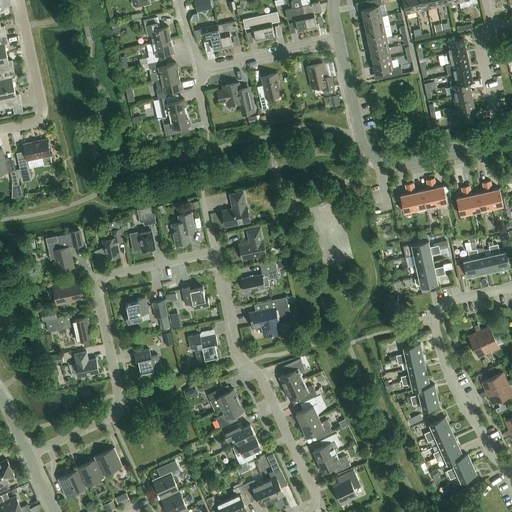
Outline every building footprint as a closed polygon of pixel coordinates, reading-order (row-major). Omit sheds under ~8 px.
[(194,0),(197,11),(213,8),(210,0),(194,0)] [(291,2),(292,8),(285,9),(287,19),(295,17),(298,31),(307,29),(302,6),(302,5),(301,0),(291,0),(292,0),(291,1),(291,2)] [(364,20),(381,16),(379,5),(382,4),(381,0),(372,0),(368,1),(369,7),(361,9),(364,20)] [(402,0),(406,13),(417,11),(414,0),(402,0)] [(425,0),(414,0),(417,11),(427,9),(425,0)] [(436,0),(425,0),(427,9),(438,6),(436,0)] [(302,6),(307,29),(317,27),(314,13),(321,11),(319,2),(302,5),(302,6)] [(260,15),(265,39),(275,37),(271,22),(279,21),(277,11),(260,15)] [(192,22),(199,20),(197,13),(193,14),(191,18),(192,22)] [(256,41),(265,39),(260,15),(243,19),(245,28),(253,27),(256,41)] [(384,26),(381,16),(364,20),(366,30),(384,26)] [(158,28),(157,23),(156,17),(143,19),(145,25),(147,36),(152,35),(153,43),(171,39),(168,26),(158,28)] [(218,24),(223,48),(232,46),(229,32),(237,30),(235,21),(218,24)] [(119,22),(111,24),(113,31),(120,29),(119,22)] [(223,48),(218,24),(200,28),(203,38),(210,36),(214,50),(223,48)] [(386,37),(384,26),(366,30),(368,41),(386,37)] [(9,46),(6,36),(0,37),(0,55),(7,54),(5,47),(9,46)] [(388,48),(386,37),(368,41),(370,51),(388,48)] [(446,42),(448,53),(466,49),(463,38),(446,42)] [(153,43),(155,50),(148,51),(149,57),(147,57),(148,63),(162,60),(161,54),(173,51),(171,39),(153,43)] [(391,58),(388,48),(370,51),(373,62),(391,58)] [(466,49),(448,53),(445,54),(445,55),(443,55),(445,64),(468,59),(466,49)] [(8,60),(7,54),(0,55),(0,73),(14,70),(12,60),(8,60)] [(119,56),(122,67),(128,66),(126,55),(119,56)] [(373,62),(375,73),(383,71),(384,77),(402,73),(400,66),(393,68),(391,58),(373,62)] [(452,73),(452,74),(470,70),(468,59),(445,64),(448,74),(452,73)] [(162,60),(148,63),(149,69),(151,68),(152,72),(150,73),(152,81),(156,80),(179,75),(176,62),(164,65),(162,60)] [(322,63),(307,66),(312,88),(323,85),(324,89),(325,94),(335,92),(334,87),(331,75),(325,77),(322,63)] [(16,80),(14,70),(0,73),(0,90),(14,88),(13,81),(16,80)] [(452,74),(454,79),(450,80),(451,85),(473,80),(470,70),(452,74)] [(266,98),(281,94),(277,73),(261,77),(266,96),(259,97),(262,109),(268,107),(266,98)] [(156,88),(158,99),(171,96),(170,96),(169,90),(182,88),(179,75),(156,80),(158,88),(156,88)] [(451,85),(453,96),(471,92),(469,82),(473,81),(473,80),(451,85)] [(424,83),(426,91),(430,90),(437,88),(435,81),(424,83)] [(254,111),(251,97),(248,85),(240,87),(239,82),(223,85),(224,89),(217,90),(220,103),(226,101),(227,105),(242,101),(245,113),(254,111)] [(14,88),(0,90),(0,109),(21,104),(19,94),(16,94),(14,88)] [(453,96),(455,106),(473,102),(471,92),(453,96)] [(339,94),(329,96),(331,106),(341,104),(339,94)] [(162,117),(169,115),(187,111),(184,99),(174,101),(173,95),(170,96),(171,96),(158,99),(161,109),(162,117)] [(476,113),(473,102),(455,106),(458,117),(476,113)] [(169,115),(171,123),(163,124),(166,135),(181,132),(180,126),(190,124),(187,111),(169,115)] [(258,114),(248,117),(249,123),(260,121),(258,114)] [(47,139),(24,144),(27,160),(42,157),(43,165),(52,163),(50,155),(47,139)] [(27,160),(18,162),(20,169),(22,178),(23,178),(24,180),(30,179),(30,176),(31,176),(29,168),(27,160)] [(16,169),(10,171),(13,186),(19,185),(16,169)] [(430,179),(436,205),(447,202),(443,185),(436,186),(434,178),(430,179)] [(428,188),(421,190),(425,207),(436,205),(430,179),(426,179),(428,188)] [(486,181),(492,207),(503,205),(499,188),(492,189),(490,180),(486,181)] [(484,191),(478,193),(481,210),(492,207),(486,181),(482,182),(484,191)] [(413,182),(409,183),(415,209),(425,207),(421,190),(415,191),(413,182)] [(404,212),(415,209),(409,183),(405,184),(407,193),(400,194),(404,212)] [(469,185),(465,186),(471,212),(481,210),(478,193),(471,194),(469,185)] [(460,214),(471,212),(465,186),(461,187),(463,196),(456,197),(460,214)] [(227,226),(250,221),(246,206),(245,206),(242,192),(230,194),(233,208),(224,210),(227,226)] [(140,208),(144,225),(157,222),(153,205),(140,208)] [(190,241),(188,232),(195,230),(191,213),(179,216),(180,223),(172,225),(176,244),(190,241)] [(118,219),(108,221),(109,229),(119,227),(118,219)] [(106,259),(120,256),(117,242),(123,241),(120,228),(111,230),(113,238),(102,240),(104,250),(97,251),(99,259),(106,258),(106,259)] [(242,259),(266,254),(263,239),(262,240),(259,228),(247,231),(250,242),(239,245),(242,259)] [(69,247),(74,246),(83,245),(79,230),(57,235),(56,234),(45,237),(49,253),(54,251),(58,270),(73,267),(69,247)] [(134,251),(142,249),(142,251),(155,248),(151,230),(138,233),(139,235),(131,237),(134,251)] [(411,244),(413,255),(439,249),(448,247),(447,241),(438,243),(438,245),(430,247),(428,240),(411,244)] [(493,245),(499,270),(510,268),(506,251),(500,252),(498,244),(493,245)] [(491,254),(484,256),(488,273),(499,270),(493,245),(489,246),(491,254)] [(440,253),(439,249),(413,255),(416,265),(433,261),(431,255),(440,253)] [(477,249),(472,250),(478,275),(488,273),(484,256),(478,257),(477,249)] [(467,278),(478,275),(472,250),(467,251),(469,259),(463,260),(467,278)] [(270,287),(268,279),(279,276),(275,261),(260,264),(262,274),(241,278),(244,292),(270,287)] [(416,265),(418,276),(444,270),(443,266),(434,268),(433,261),(416,265)] [(445,274),(444,270),(418,276),(421,287),(438,283),(436,276),(445,274)] [(83,298),(80,283),(79,282),(56,287),(59,303),(83,298)] [(192,303),(193,304),(194,310),(210,306),(208,299),(205,299),(203,288),(203,286),(201,287),(190,289),(190,287),(182,289),(185,304),(192,303)] [(149,312),(147,304),(145,296),(138,298),(138,301),(128,303),(126,303),(126,305),(129,316),(126,316),(128,324),(143,321),(142,314),(149,312)] [(253,328),(261,326),(263,336),(281,332),(275,309),(288,306),(286,297),(271,300),(272,307),(249,312),(253,328)] [(165,299),(152,302),(156,318),(168,315),(165,299)] [(43,320),(57,317),(55,306),(40,309),(43,320)] [(172,312),(173,324),(181,324),(180,311),(172,312)] [(48,331),(73,325),(77,340),(91,337),(87,317),(72,320),(71,314),(46,320),(48,331)] [(476,325),(484,341),(494,336),(489,326),(481,330),(478,324),(476,325)] [(473,347),(484,341),(476,325),(474,326),(477,332),(468,336),(473,347)] [(199,332),(199,333),(188,336),(191,347),(195,347),(198,362),(206,361),(205,358),(216,356),(218,355),(217,353),(217,354),(215,343),(217,342),(216,335),(204,337),(203,331),(199,332)] [(166,346),(172,344),(170,333),(164,334),(166,346)] [(484,341),(491,358),(493,357),(491,351),(499,347),(494,336),(484,341)] [(491,358),(484,341),(473,347),(478,357),(487,353),(489,359),(491,358)] [(396,355),(397,360),(422,354),(420,343),(403,347),(404,353),(396,355)] [(154,372),(162,370),(158,354),(151,356),(150,349),(134,352),(136,360),(138,359),(140,370),(141,372),(143,372),(142,372),(153,369),(154,372)] [(99,371),(96,358),(88,360),(86,351),(75,353),(79,375),(99,371)] [(425,364),(422,354),(397,360),(398,364),(406,362),(408,368),(425,364)] [(279,376),(285,388),(303,380),(300,372),(305,370),(300,359),(288,365),(291,371),(279,376)] [(189,364),(182,366),(184,373),(190,372),(189,364)] [(427,375),(425,364),(408,368),(409,374),(401,376),(401,380),(427,375)] [(497,388),(511,380),(511,378),(507,381),(503,372),(492,377),(497,388)] [(429,385),(427,375),(401,380),(403,385),(411,383),(413,390),(418,389),(417,388),(430,386),(429,385)] [(481,396),(497,388),(492,377),(481,382),(485,391),(480,394),(481,396)] [(306,387),(303,380),(285,388),(290,400),(302,395),(305,401),(320,394),(320,393),(321,393),(319,389),(315,391),(312,385),(306,387)] [(511,380),(497,388),(502,399),(511,394),(511,391),(509,385),(511,383),(511,380)] [(411,401),(437,395),(434,384),(429,385),(430,386),(417,388),(418,389),(419,395),(410,396),(411,401)] [(194,387),(185,391),(188,398),(197,394),(194,387)] [(221,407),(239,399),(234,389),(223,394),(220,388),(207,394),(212,405),(215,410),(221,407)] [(502,399),(497,388),(481,396),(481,398),(487,395),(491,404),(502,399)] [(301,425),(318,417),(317,414),(326,406),(320,394),(305,401),(304,402),(307,408),(296,413),(301,425)] [(439,406),(437,395),(411,401),(412,405),(421,403),(422,410),(439,406)] [(239,399),(221,407),(224,413),(215,417),(220,428),(235,421),(233,415),(244,410),(239,399)] [(420,414),(407,419),(410,425),(422,419),(420,414)] [(432,430),(424,433),(426,438),(450,427),(445,416),(429,424),(432,430)] [(332,432),(329,426),(331,425),(328,419),(321,422),(318,417),(301,425),(307,436),(317,431),(320,438),(332,432)] [(511,430),(511,417),(505,421),(509,429),(503,432),(504,434),(511,430)] [(235,437),(238,444),(256,436),(250,424),(243,427),(240,422),(236,424),(222,430),(228,441),(235,437)] [(450,427),(426,438),(428,442),(436,438),(438,444),(454,436),(450,427)] [(313,450),(318,461),(336,453),(333,446),(340,443),(336,433),(323,439),(326,444),(313,450)] [(256,436),(238,444),(241,450),(235,453),(240,464),(252,459),(249,453),(261,447),(256,436)] [(441,449),(433,453),(435,457),(459,446),(454,436),(438,444),(441,449)] [(459,446),(435,457),(437,461),(444,458),(447,464),(452,462),(463,456),(459,446)] [(95,456),(104,477),(105,476),(104,474),(123,465),(114,447),(95,456)] [(273,453),(268,456),(271,462),(276,460),(273,453)] [(336,453),(318,461),(323,472),(336,466),(338,471),(350,465),(346,455),(339,459),(336,453)] [(417,457),(420,464),(421,463),(426,461),(423,454),(417,457)] [(454,467),(446,471),(448,475),(472,464),(467,454),(463,456),(452,462),(454,467)] [(86,485),(104,477),(95,456),(94,457),(95,459),(77,467),(86,487),(87,487),(86,485)] [(351,462),(353,466),(364,461),(363,457),(351,462)] [(0,473),(11,469),(7,459),(0,461),(0,473)] [(179,491),(171,471),(178,468),(174,461),(157,469),(160,476),(152,479),(161,499),(179,491)] [(472,464),(448,475),(450,479),(458,475),(461,482),(477,474),(472,464)] [(66,497),(80,490),(86,487),(77,467),(76,468),(77,470),(58,479),(66,497)] [(264,482),(273,500),(284,495),(279,483),(285,480),(280,468),(269,473),(272,478),(264,482)] [(0,492),(10,488),(7,483),(16,479),(11,469),(0,473),(0,492)] [(354,489),(361,486),(353,469),(340,475),(343,482),(333,486),(341,504),(350,500),(350,499),(357,496),(354,489)] [(438,473),(432,476),(435,482),(441,480),(438,473)] [(254,479),(243,484),(249,497),(255,494),(261,506),(273,500),(264,482),(257,485),(254,479)] [(235,495),(228,498),(233,511),(246,511),(248,511),(242,499),(249,497),(243,484),(233,489),(235,495)] [(446,484),(438,487),(442,495),(449,492),(446,484)] [(161,499),(167,511),(183,511),(188,510),(179,491),(161,499)] [(28,504),(21,507),(15,495),(9,498),(6,492),(1,494),(9,511),(21,511),(30,508),(28,504)] [(126,492),(115,497),(119,505),(130,500),(126,492)] [(0,511),(9,511),(1,494),(0,494),(0,511)] [(219,511),(233,511),(228,498),(222,501),(221,498),(215,501),(213,496),(206,499),(211,511),(214,511),(219,510),(219,511)] [(112,500),(104,505),(107,511),(116,508),(112,500)]
